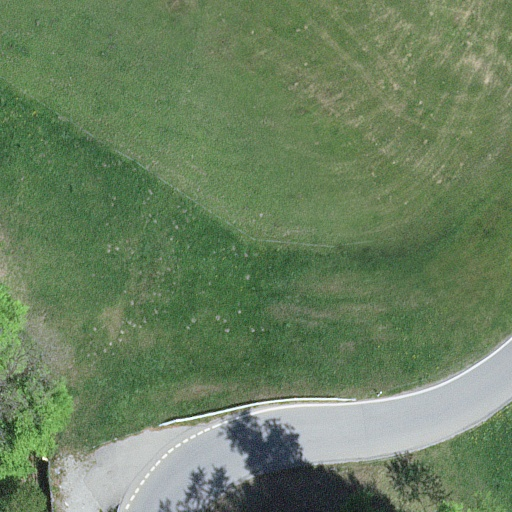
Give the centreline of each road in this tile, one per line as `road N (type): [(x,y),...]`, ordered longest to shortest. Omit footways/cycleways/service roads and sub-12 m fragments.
road 1 (unclassified): [(160,511),(167,491),(262,441),(438,410),(511,366)]
road 2 (track): [(167,491),(142,468),(117,466),(85,484),(74,511)]
